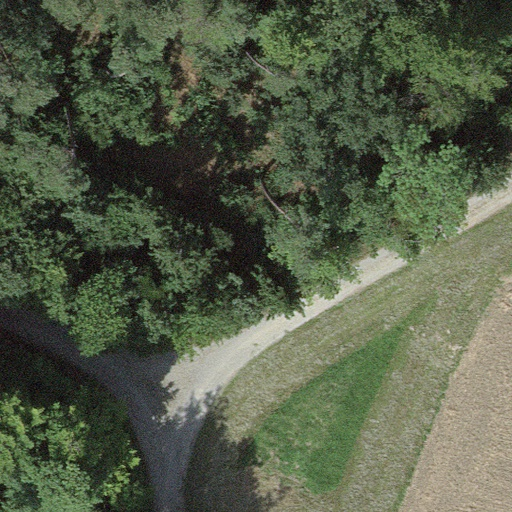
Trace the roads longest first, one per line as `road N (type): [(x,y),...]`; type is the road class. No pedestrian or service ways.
road 1 (track): [(511,192),(224,359),(194,409),(170,475),(173,511)]
road 2 (track): [(170,475),(146,416),(110,370),(0,310)]
